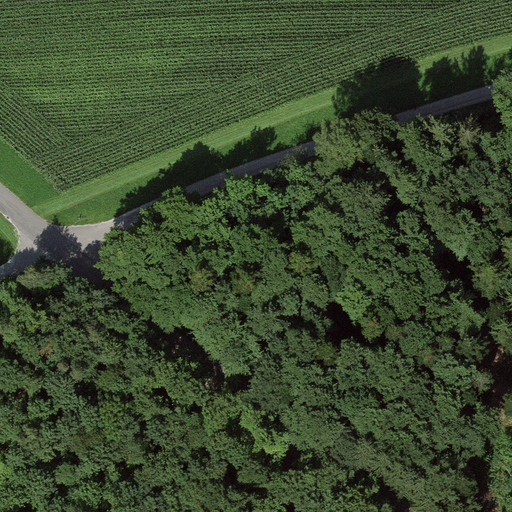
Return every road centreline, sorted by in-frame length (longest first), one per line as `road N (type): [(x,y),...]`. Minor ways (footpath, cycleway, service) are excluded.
road 1 (track): [(0,275),(199,191),(511,89)]
road 2 (unclassified): [(0,195),(268,422),(393,511)]
